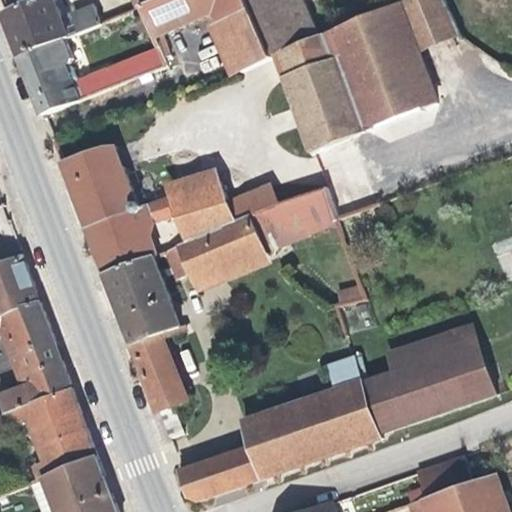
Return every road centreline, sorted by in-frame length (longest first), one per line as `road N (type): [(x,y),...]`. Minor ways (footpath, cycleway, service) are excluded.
road 1 (tertiary): [(0,82),(164,511)]
road 2 (residential): [(234,511),(511,415)]
